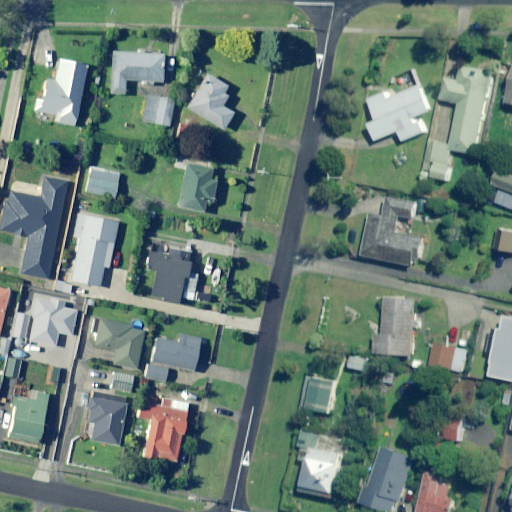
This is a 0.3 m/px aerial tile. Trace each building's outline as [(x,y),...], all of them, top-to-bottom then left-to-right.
[(161,56),(110,53),(107,94),(122,95),(123,81),(140,82),(140,85),(159,86),(161,56)] [(82,66),(55,61),(52,82),(42,80),(39,101),(33,100),(31,112),(53,116),(52,123),(71,127),(82,66)] [(451,168),(449,167),(452,150),(478,156),(488,103),(487,102),(493,73),(462,66),(458,81),(445,78),(441,100),(460,104),(451,146),(436,143),(435,151),(429,150),(427,160),(436,162),(433,178),(443,180),(449,181),(451,168)] [(225,87),(205,75),(184,109),(220,131),(230,114),(219,107),(225,97),(221,94),(225,87)] [(432,112),(421,86),(402,94),(389,100),(386,93),(369,100),(378,122),(370,125),(376,141),(400,132),(404,142),(426,133),(422,122),(418,124),(415,119),(432,112)] [(173,101),(146,96),(141,122),(167,127),(173,101)] [(191,126),(178,123),(174,140),(187,143),(191,126)] [(208,170),(183,165),(174,208),(200,213),(202,201),(209,202),(213,182),(206,181),(208,170)] [(118,175),(90,168),(83,193),(112,200),(118,175)] [(511,174),(499,170),(494,185),(511,191),(511,174)] [(65,182),(43,177),(38,198),(5,191),(0,212),(0,232),(24,238),(17,274),(44,280),(65,182)] [(511,195),(500,192),(496,203),(511,208),(511,195)] [(387,196),(383,217),(371,215),(362,257),(416,267),(422,238),(398,233),(400,221),(401,218),(413,220),(417,202),(387,196)] [(115,223),(76,215),(71,238),(77,239),(69,282),(96,288),(100,267),(106,268),(115,223)] [(511,232),(498,230),(496,250),(511,252),(511,232)] [(179,258),(186,260),(188,245),(166,241),(164,256),(179,258)] [(164,256),(146,252),(143,270),(152,272),(148,297),(159,299),(159,302),(175,305),(176,298),(190,301),(195,275),(185,274),(187,263),(178,262),(179,258),(164,256)] [(70,285),(54,282),(52,291),(68,294),(70,285)] [(417,301),(386,300),(385,300),(384,300),(382,300),(381,301),(380,302),(379,303),(379,304),(378,305),(378,307),(378,308),(378,309),(379,310),(380,311),(380,312),(381,313),(383,314),(384,314),(385,314),(384,337),(376,337),(375,354),(414,356),(417,301)] [(54,316),(35,315),(35,325),(53,326),(54,316)] [(511,318),(505,317),(503,330),(499,329),(490,377),(511,381),(511,318)] [(98,319),(92,347),(113,352),(110,365),(132,370),(141,329),(142,328),(142,327),(141,326),(141,325),(141,324),(140,323),(139,322),(138,321),(137,321),(136,321),(135,321),(134,321),(133,322),(132,322),(131,323),(131,324),(130,325),(130,326),(98,319)] [(23,332),(11,330),(9,339),(21,341),(23,332)] [(197,340),(177,336),(176,344),(154,339),(145,379),(162,383),(165,367),(190,372),(197,340)] [(467,350),(434,344),(430,366),(463,372),(467,350)] [(30,350),(11,345),(6,370),(24,374),(30,350)] [(369,360),(352,357),(350,369),(367,371),(369,360)] [(131,377),(111,373),(108,390),(128,394),(131,377)] [(337,383),(307,377),(301,408),(331,414),(337,383)] [(25,400),(14,398),(10,397),(8,408),(12,408),(6,438),(34,444),(43,404),(45,395),(27,391),(25,400)] [(185,405),(139,397),(135,422),(147,425),(141,457),(174,463),(185,405)] [(124,405),(87,398),(84,411),(87,412),(84,424),(90,425),(87,442),(116,447),(124,405)] [(462,425),(447,423),(444,439),(459,441),(462,425)] [(302,461),(307,463),(301,493),(334,499),(345,443),(326,439),(303,435),(300,447),(304,448),(302,461)] [(397,511),(414,457),(383,447),(365,505),(389,511),(397,511)] [(447,511),(453,488),(426,481),(418,511),(447,511)]
